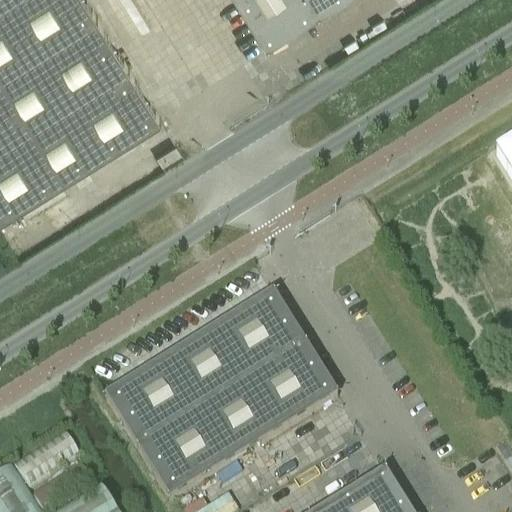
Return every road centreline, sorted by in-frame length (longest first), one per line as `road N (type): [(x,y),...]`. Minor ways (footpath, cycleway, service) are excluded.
road 1 (unclassified): [(458,511),(255,196)]
road 2 (secondary): [(255,196),(511,33)]
road 3 (secondary): [(0,357),(255,196)]
road 4 (secondary): [(464,0),(223,150)]
road 5 (secondary): [(223,150),(0,290)]
road 6 (unclassified): [(223,150),(141,0)]
